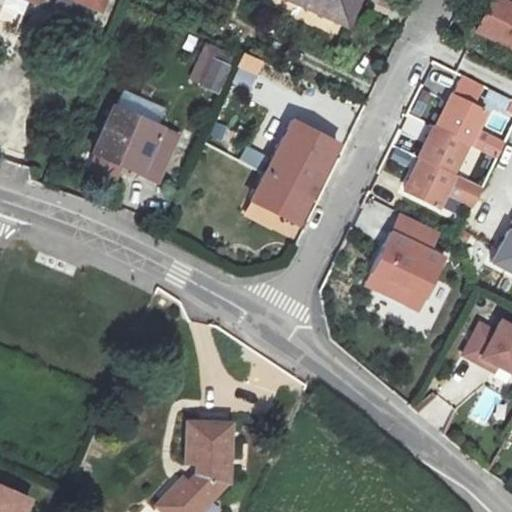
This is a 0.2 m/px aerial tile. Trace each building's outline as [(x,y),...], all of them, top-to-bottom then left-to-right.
[(102,0),(0,0),(0,2),(27,13),(32,0),(49,0),(93,19),(102,0)] [(264,0),(264,3),(341,40),(357,0),(264,0)] [(511,13),(489,2),(472,36),(511,56),(511,13)] [(188,79),(216,93),(234,55),(205,42),(188,79)] [(422,84),(443,95),(454,73),(433,62),(422,84)] [(445,101),(466,112),(476,91),(455,81),(445,101)] [(414,163),(399,194),(438,213),(444,200),(453,182),(451,181),(466,150),(468,152),(484,120),(466,112),(445,101),(429,133),(427,131),(412,162),(414,163)] [(83,164),(89,166),(112,176),(147,191),(167,146),(103,117),(83,164)] [(292,127),(277,160),(320,182),(335,150),(292,127)] [(298,229),(320,182),(277,160),(254,208),(298,229)] [(106,191),(112,176),(89,166),(80,181),(106,191)] [(479,195),(453,182),(444,200),(470,213),(479,195)] [(298,229),(254,208),(246,227),(289,250),(298,229)] [(386,237),(427,256),(435,239),(393,220),(386,237)] [(511,282),(511,226),(489,270),(511,282)] [(386,237),(385,236),(366,278),(379,284),(373,298),(402,311),(408,297),(421,304),(441,262),(427,256),(386,237)] [(379,284),(366,278),(359,292),(373,298),(379,284)] [(408,297),(402,311),(415,317),(421,304),(408,297)] [(511,375),(511,335),(498,328),(492,338),(479,363),(494,371),(510,379),(511,375)] [(460,360),(476,369),(479,363),(492,338),(477,330),(460,360)] [(479,363),(476,369),(491,377),(494,371),(479,363)] [(487,426),(505,397),(485,385),(468,414),(487,426)] [(181,487),(167,501),(176,511),(198,511),(219,493),(230,436),(187,428),(183,468),(193,472),(193,482),(184,490),(181,487)] [(0,511),(24,511),(0,501),(0,511)] [(176,511),(167,501),(156,511),(176,511)]
